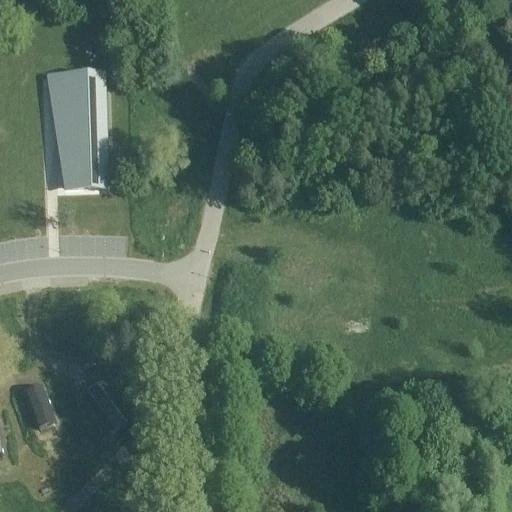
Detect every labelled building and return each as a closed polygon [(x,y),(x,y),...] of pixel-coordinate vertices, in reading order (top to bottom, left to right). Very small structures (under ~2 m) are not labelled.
[(68,192),(69,192),(110,192),(110,86),(59,86),(59,133),(68,133),(68,192)] [(237,289),(236,314),(297,316),(299,267),(287,266),(286,279),(274,278),(273,290),(237,289)] [(310,266),(310,278),(321,278),(321,266),(310,266)] [(304,290),(303,327),(327,327),(328,290),(304,290)] [(328,290),(327,327),(351,328),(353,291),(328,290)] [(353,291),(351,328),(376,329),(377,292),(353,291)] [(377,292),(376,329),(400,330),(401,293),(377,292)] [(407,309),(406,334),(419,334),(419,330),(442,331),(443,294),(419,293),(419,310),(407,309)] [(443,294),(442,331),(466,332),(466,336),(479,336),(479,312),(468,312),(468,295),(443,294)] [(486,296),(484,332),(509,333),(510,297),(486,296)] [(315,341),(314,354),(326,354),(327,342),(315,341)] [(327,342),(326,354),(338,354),(339,342),(327,342)] [(363,343),(363,355),(375,356),(375,343),(363,343)] [(375,343),(375,356),(387,356),(387,344),(375,343)] [(430,345),(429,357),(441,358),(442,345),(430,345)] [(442,345),(441,358),(453,358),(454,346),(442,345)] [(496,347),(496,360),(508,360),(508,348),(496,347)] [(97,387),(87,394),(117,433),(127,426),(97,387)] [(42,389),(25,395),(39,432),(56,426),(42,389)]
